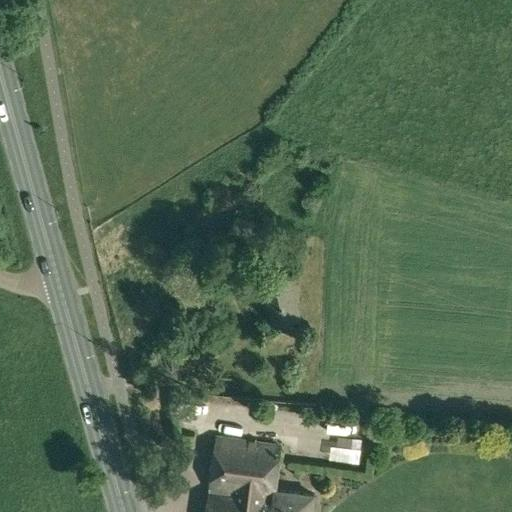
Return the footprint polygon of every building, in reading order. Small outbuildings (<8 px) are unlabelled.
[(226,238),(256,253),(267,233),(237,217),(226,238)] [(269,300),(274,326),(300,320),(290,272),(259,279),(264,301),(269,300)] [(289,383),(286,386),(285,390),(288,393),(292,394),(296,391),(296,387),(294,383),(289,383)] [(274,411),(275,422),(298,419),(297,409),(274,411)] [(311,511),(314,494),(275,489),(279,459),(281,444),(216,435),(214,451),(205,511),(311,511)]
